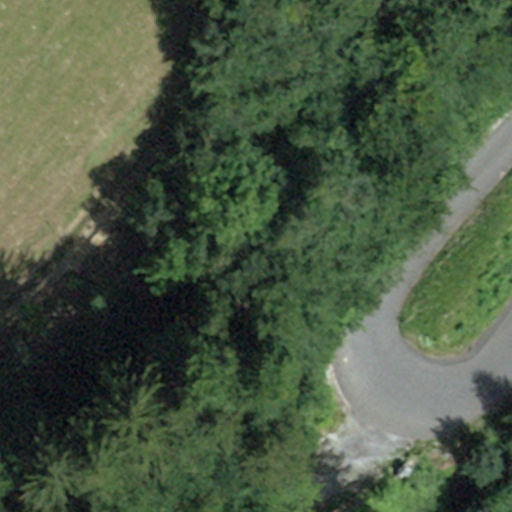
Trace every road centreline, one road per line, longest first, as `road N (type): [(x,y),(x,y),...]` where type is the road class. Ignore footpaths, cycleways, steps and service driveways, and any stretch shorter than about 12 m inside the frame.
road 1 (unclassified): [(511,344),(476,378),(425,390),(389,370),(374,327),(380,302),(413,252),(511,139)]
road 2 (track): [(405,383),(293,511)]
